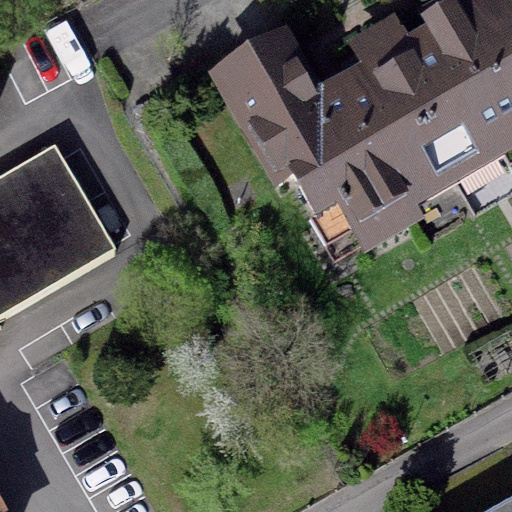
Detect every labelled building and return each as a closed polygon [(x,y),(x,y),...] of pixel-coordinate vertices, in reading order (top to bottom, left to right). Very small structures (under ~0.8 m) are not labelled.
[(511,0),(467,0),(427,24),(436,40),(499,148),(511,140),(511,0)] [(393,27),(372,39),(452,175),(499,148),(436,40),(410,55),(393,27)] [(372,81),(344,97),(405,203),(452,175),(372,39),(354,50),(372,81)] [(414,218),(405,203),(344,97),(317,113),(280,49),(222,83),(310,233),(343,214),(363,248),(414,218)] [(52,157),(0,186),(0,319),(110,257),(52,157)]
